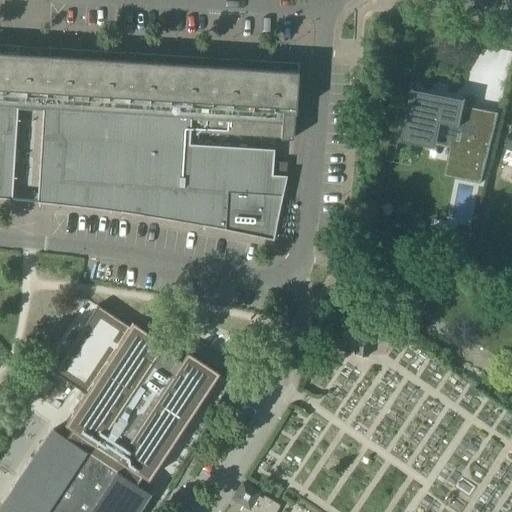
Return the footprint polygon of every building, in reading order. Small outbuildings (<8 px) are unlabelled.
[(36,200),(36,201),(36,202),(38,203),(49,204),(67,206),(99,209),(120,212),(120,213),(121,213),(140,216),(141,216),(149,217),(181,222),(201,226),(203,226),(222,230),(223,230),(263,238),(264,238),(271,240),(274,228),(285,176),(271,175),(273,150),(188,144),(189,133),(279,138),(279,139),(291,139),(293,113),(296,73),(296,71),(294,71),(48,56),(48,55),(46,55),(27,54),(19,54),(16,53),(16,54),(0,52),(0,198),(8,199),(9,199),(10,199),(10,198),(17,90),(29,91),(43,92),(43,95),(42,95),(42,98),(43,98),(44,98),(44,97),(55,98),(53,136),(40,135),(40,137),(36,200)] [(410,98),(408,105),(402,137),(402,139),(413,141),(413,139),(429,142),(429,143),(433,144),(434,141),(434,140),(455,144),(450,165),(451,165),(449,174),(465,177),(465,178),(480,181),(482,181),(498,115),(494,114),(466,109),(463,108),(462,108),(451,106),(452,101),(412,93),(411,93),(410,98)] [(502,161),(504,166),(511,169),(511,131),(510,136),(508,136),(506,140),(509,140),(505,149),(506,149),(502,161)] [(274,162),(273,174),(285,174),(286,162),(274,162)] [(467,255),(473,234),(458,231),(449,229),(433,226),(431,235),(430,238),(430,240),(467,256),(467,255)] [(63,425),(70,429),(64,438),(52,429),(51,431),(0,508),(0,511),(133,511),(147,492),(135,484),(141,476),(147,480),(218,373),(185,351),(180,360),(160,347),(163,343),(131,322),(128,326),(97,305),(52,372),(84,393),(63,425)] [(368,339),(367,339),(355,338),(353,355),(367,357),(368,339)] [(240,485),(233,496),(234,497),(234,496),(235,497),(234,498),(236,499),(235,500),(234,500),(234,501),(242,506),(239,511),(238,511),(275,511),(279,506),(263,496),(261,498),(255,494),(255,495),(254,495),(255,493),(253,492),(254,492),(255,491),(244,484),(243,485),(244,486),(242,485),(241,487),(240,487),(241,486),(240,485)]
